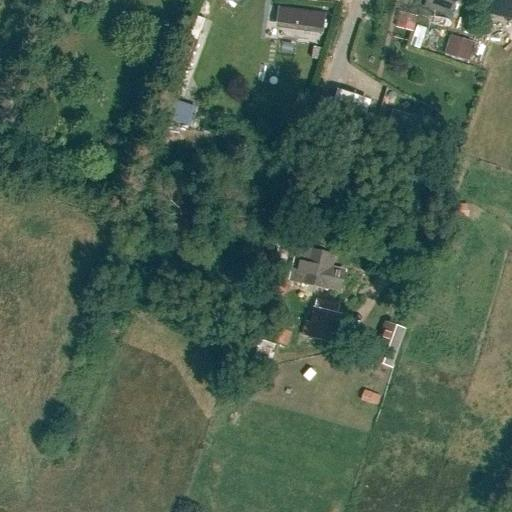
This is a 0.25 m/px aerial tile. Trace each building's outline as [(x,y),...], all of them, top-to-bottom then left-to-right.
[(424,0),(423,6),(450,16),(455,0),(424,0)] [(511,0),(492,0),(488,14),(511,21),(511,0)] [(309,11),(307,27),(322,29),(325,14),(309,11)] [(398,14),(395,26),(412,30),(415,18),(398,14)] [(447,42),(443,54),(467,61),(471,49),(447,42)] [(363,97),(336,88),(329,109),(336,115),(362,124),(367,106),(363,97)] [(431,123),(411,117),(405,137),(425,143),(431,123)] [(307,250),(296,247),(288,279),(299,282),(325,288),(325,287),(338,290),(342,271),(324,267),(327,254),(307,250)] [(333,345),(340,314),(338,314),(340,307),(314,301),(312,307),(309,322),(303,321),(300,336),(333,344),(333,345)] [(383,322),(369,361),(390,368),(391,364),(403,332),(404,329),(383,322)] [(285,347),(291,333),(270,325),(265,339),(285,347)]
